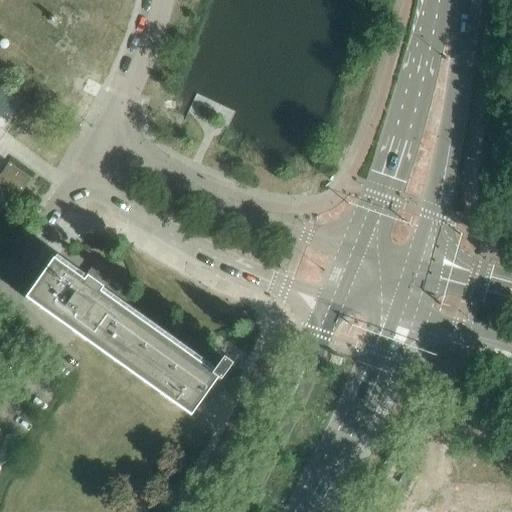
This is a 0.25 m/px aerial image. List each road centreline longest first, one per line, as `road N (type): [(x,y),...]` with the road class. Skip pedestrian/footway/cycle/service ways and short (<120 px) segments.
road 1 (unclassified): [(79,174),(173,236),(337,300)]
road 2 (unclassified): [(358,251),(226,208),(103,137)]
road 3 (tertiary): [(412,265),(465,0)]
road 4 (tertiary): [(433,0),(416,82),(358,251)]
road 5 (tertiary): [(337,300),(238,511)]
road 6 (tertiary): [(303,511),(392,316)]
road 7 (residential): [(103,137),(162,0)]
road 8 (residential): [(0,285),(79,174)]
road 9 (tertiary): [(392,316),(511,348)]
